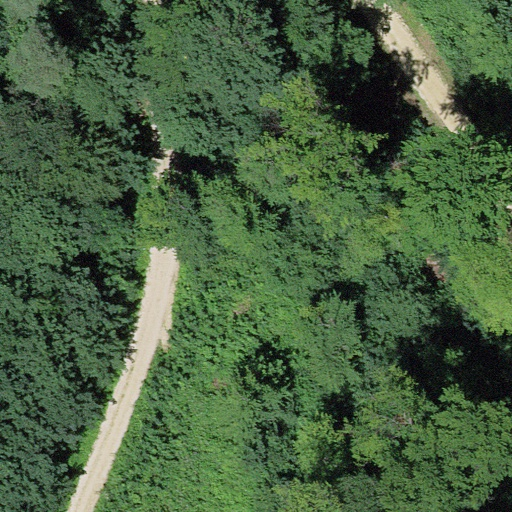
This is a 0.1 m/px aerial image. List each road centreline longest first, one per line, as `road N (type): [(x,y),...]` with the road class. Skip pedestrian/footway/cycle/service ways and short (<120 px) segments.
road 1 (track): [(82,511),(113,439),(151,307),(171,199),(152,0)]
road 2 (track): [(371,0),(511,210)]
